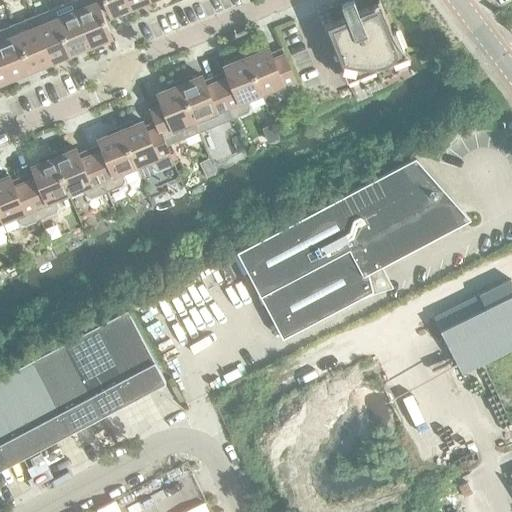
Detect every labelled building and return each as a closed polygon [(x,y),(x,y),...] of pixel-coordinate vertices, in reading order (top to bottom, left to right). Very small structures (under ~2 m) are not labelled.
[(71,55),(91,47),(72,0),(52,8),(71,55)] [(95,0),(72,0),(91,47),(112,38),(95,0)] [(131,8),(127,0),(103,0),(111,17),(131,8)] [(151,0),(127,0),(131,8),(151,0)] [(324,25),(347,81),(407,56),(409,57),(410,56),(403,50),(396,30),(392,32),(378,0),(376,0),(378,3),(358,11),(353,0),(352,0),(341,4),(342,5),(335,8),(339,19),(324,25)] [(71,55),(52,8),(32,16),(51,63),(71,55)] [(12,24),(31,71),(51,63),(32,16),(12,24)] [(0,29),(0,53),(11,79),(31,71),(12,24),(0,29)] [(268,47),(246,56),(261,95),(275,90),(278,96),(282,98),(299,91),(284,54),(273,59),(268,47)] [(0,83),(11,79),(0,53),(0,83)] [(247,101),(261,95),(246,56),(212,70),(232,118),(247,112),(249,107),(247,101)] [(217,125),(232,118),(212,70),(179,84),(195,122),(209,117),(211,123),(217,125)] [(199,132),(195,122),(179,84),(157,93),(161,104),(149,109),(157,127),(166,145),(199,132)] [(131,120),(118,125),(136,168),(150,162),(152,169),(157,171),(174,164),(166,145),(157,127),(147,132),(142,120),(133,124),(131,120)] [(106,191),(121,185),(123,180),(121,174),(136,168),(118,125),(105,131),(106,135),(96,139),(98,144),(89,148),(106,191)] [(64,148),(52,153),(69,196),(83,190),(85,195),(90,198),(106,191),(89,148),(78,152),(76,147),(66,152),(64,148)] [(40,219),(55,212),(57,207),(54,202),(69,196),(52,153),(38,158),(40,162),(29,167),(31,171),(22,175),(40,219)] [(397,166),(237,251),(282,338),(373,290),(368,272),(452,228),(415,157),(397,166)] [(0,216),(2,223),(16,217),(19,223),(23,225),(40,219),(22,175),(12,179),(10,174),(0,178),(0,216)] [(180,180),(171,184),(174,191),(183,188),(180,180)] [(511,349),(511,282),(510,279),(434,317),(462,374),(511,349)] [(127,309),(96,325),(134,398),(166,381),(127,309)] [(102,415),(134,398),(96,325),(64,342),(102,415)] [(70,432),(102,415),(64,342),(32,359),(70,432)] [(38,448),(70,432),(32,359),(0,376),(38,448)] [(0,376),(0,375),(0,452),(7,465),(38,448),(0,376)]
